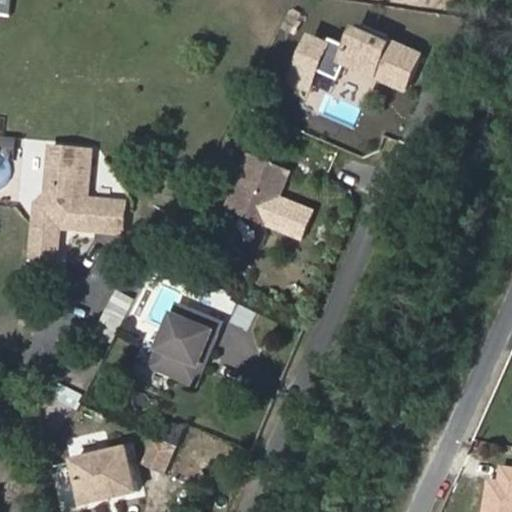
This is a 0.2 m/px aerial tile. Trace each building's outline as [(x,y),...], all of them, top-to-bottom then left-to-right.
[(0,0),(0,13),(11,15),(13,0),(0,0)] [(408,90),(423,55),(360,27),(344,62),(408,90)] [(89,199),(93,151),(53,148),(49,194),(38,203),(33,257),(59,259),(61,227),(124,233),(127,202),(89,199)] [(269,225),(292,170),(252,153),(229,209),(269,225)] [(0,181),(8,164),(0,160),(0,181)] [(195,277),(188,295),(229,309),(235,291),(195,277)] [(199,385),(220,333),(175,315),(154,367),(199,385)] [(65,413),(84,384),(71,375),(51,404),(65,413)] [(141,492),(131,448),(77,460),(87,504),(141,492)]
